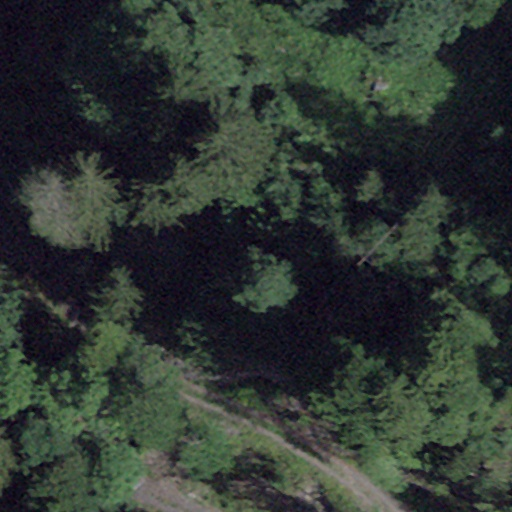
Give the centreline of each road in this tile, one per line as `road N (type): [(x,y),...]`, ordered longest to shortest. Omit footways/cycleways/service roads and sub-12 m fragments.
road 1 (track): [(388,511),(279,431),(157,378),(65,301),(17,243),(0,208)]
road 2 (track): [(0,403),(188,511)]
